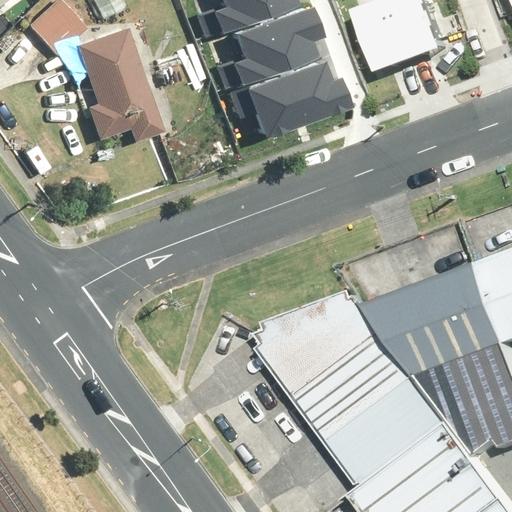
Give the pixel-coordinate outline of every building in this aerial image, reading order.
[(81,27),(57,0),(53,0),(24,27),(50,55),(81,27)] [(215,0),(193,8),(201,31),(291,0),(215,0)] [(429,0),(386,0),(351,13),(374,76),(447,49),(429,0)] [(211,61),(219,84),(311,53),(304,34),(314,30),(305,3),(231,28),(239,51),(211,61)] [(121,25),(65,43),(85,105),(78,107),(88,139),(122,128),(127,143),(156,134),(121,25)] [(314,58),(243,83),(259,129),(343,100),(332,69),(319,73),(314,58)] [(175,61),(149,66),(154,86),(180,81),(175,61)] [(511,246),(368,297),(415,371),(475,452),(490,437),(496,446),(511,439),(511,382),(495,341),(511,334),(511,246)] [(415,371),(368,297),(255,339),(364,477),(352,491),(368,511),(511,511),(511,504),(475,452),(415,371)]
